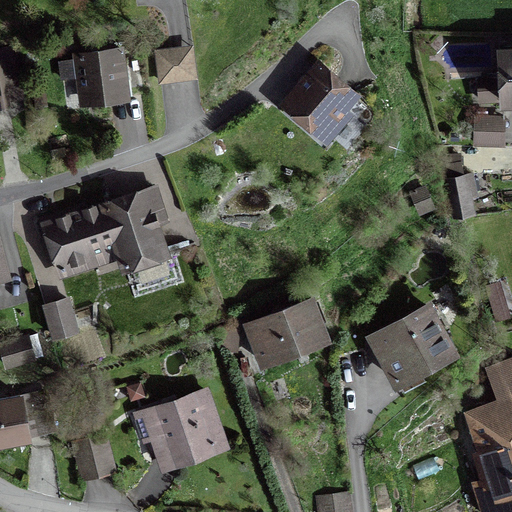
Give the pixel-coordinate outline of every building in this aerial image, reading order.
[(0,100),(8,99),(7,92),(21,89),(14,48),(0,50),(0,56),(1,60),(0,60),(0,100)] [(79,76),(82,98),(127,92),(121,48),(76,54),(77,58),(61,60),(63,78),(79,76)] [(157,51),(161,81),(177,78),(173,49),(157,51)] [(511,51),(499,53),(502,99),(511,98),(511,51)] [(320,62),(284,104),(320,135),(356,93),(320,62)] [(476,143),(501,144),(502,116),(477,116),(476,143)] [(466,193),(470,192),(466,174),(446,178),(454,217),(470,213),(466,193)] [(118,245),(124,266),(166,252),(145,190),(46,223),(62,272),(93,262),(91,254),(118,245)] [(45,305),(54,335),(77,328),(68,298),(45,305)] [(248,323),(263,362),(326,337),(311,298),(248,323)] [(373,336),(397,380),(452,351),(428,306),(373,336)] [(238,352),(237,322),(221,322),(222,353),(238,352)] [(1,342),(7,365),(33,357),(27,335),(1,342)] [(511,357),(490,366),(502,399),(511,395),(511,357)] [(0,439),(51,430),(43,390),(0,398),(0,439)] [(167,450),(170,458),(216,441),(200,395),(137,416),(151,456),(167,450)] [(511,395),(502,399),(468,411),(480,450),(475,452),(483,478),(474,481),(483,511),(491,511),(511,505),(511,395)] [(75,443),(84,476),(113,468),(104,435),(75,443)] [(318,496),(319,511),(350,511),(348,492),(318,496)]
